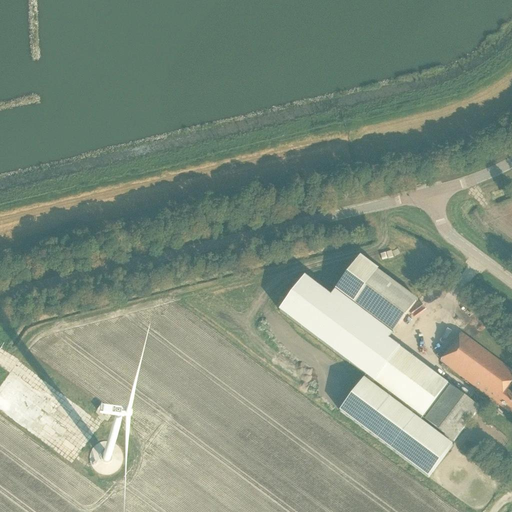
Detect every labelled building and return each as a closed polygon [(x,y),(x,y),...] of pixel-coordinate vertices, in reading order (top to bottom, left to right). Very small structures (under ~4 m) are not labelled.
[(418,301),(378,271),(360,258),(336,291),(394,333),(418,301)] [(306,278),(281,312),(375,383),(400,349),(389,340),(394,333),(336,291),(331,297),(306,278)] [(511,393),(508,391),(511,385),(511,370),(462,333),(441,362),(510,413),(511,412),(511,413),(511,393)] [(480,409),(400,349),(375,383),(373,386),(365,380),(341,412),(430,479),(454,446),(421,423),(424,420),(455,443),(480,409)] [(110,413),(100,406),(97,411),(106,418),(110,413)] [(103,454),(102,454),(102,455),(101,455),(101,456),(100,457),(100,458),(100,459),(100,460),(101,460),(101,461),(102,462),(102,463),(103,463),(104,464),(105,464),(106,464),(107,464),(108,464),(109,464),(109,463),(110,463),(111,462),(111,461),(112,461),(112,460),(112,459),(112,458),(112,457),(112,456),(111,456),(111,455),(111,454),(110,454),(109,453),(108,453),(107,452),(106,452),(105,452),(105,453),(104,453),(103,453),(103,454)]
